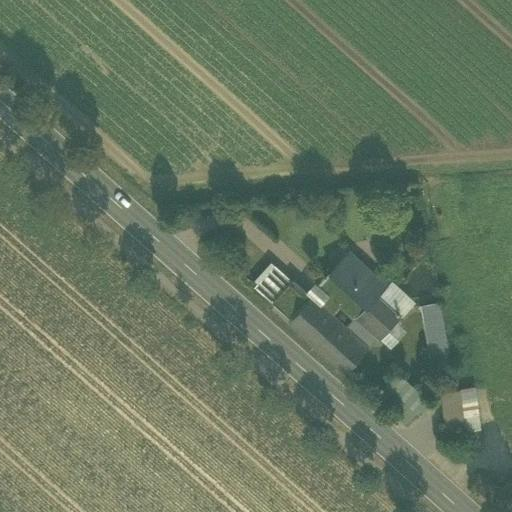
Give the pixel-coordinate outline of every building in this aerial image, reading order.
[(321,302),(332,313),(341,304),(354,317),(356,318),(376,295),(386,285),(348,251),(318,283),(329,293),(321,302)] [(255,286),(273,302),(291,282),(273,265),(255,286)] [(386,285),(376,295),(396,314),(400,317),(415,302),(391,279),(386,285)] [(329,293),(318,283),(315,280),(307,289),(312,295),(321,302),(329,293)] [(291,282),(273,302),(291,319),(309,298),(291,282)] [(316,346),(340,320),(332,313),(321,302),(312,295),(309,298),(291,319),(289,321),(316,346)] [(356,318),(368,329),(376,336),(377,334),(393,317),(396,314),(376,295),(356,318)] [(451,356),(440,301),(421,305),(431,360),(451,356)] [(344,372),(368,345),(360,338),(368,329),(356,318),(354,317),(346,325),(340,320),(316,346),(344,372)] [(393,317),(377,334),(391,346),(406,329),(393,317)] [(368,345),(376,336),(368,329),(360,338),(368,345)] [(398,369),(387,381),(420,411),(430,399),(398,369)] [(376,393),(408,423),(420,411),(387,381),(376,393)] [(461,386),(461,388),(465,430),(481,429),(477,384),(461,386)] [(461,388),(441,390),(445,432),(465,430),(461,388)]
